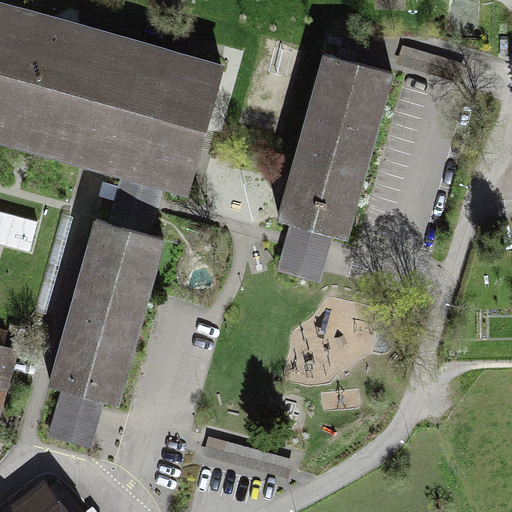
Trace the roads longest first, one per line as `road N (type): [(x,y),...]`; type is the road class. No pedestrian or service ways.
road 1 (residential): [(472,214),(402,434),(275,511)]
road 2 (residential): [(119,511),(89,479),(45,461),(0,489)]
